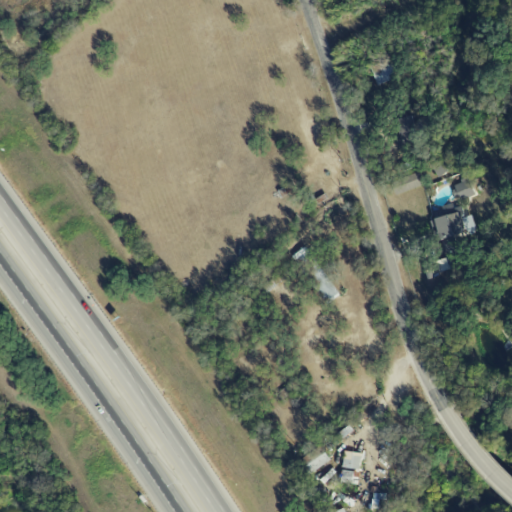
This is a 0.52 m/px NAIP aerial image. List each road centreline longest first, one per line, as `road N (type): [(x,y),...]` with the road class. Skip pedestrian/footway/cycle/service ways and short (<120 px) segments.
road 1 (tertiary): [(306,0),(412,340),(450,415)]
road 2 (motorway): [(220,511),(0,190)]
road 3 (motorway): [(0,264),(174,511)]
